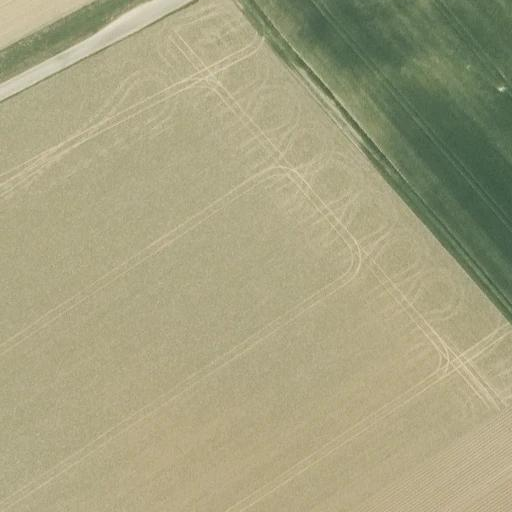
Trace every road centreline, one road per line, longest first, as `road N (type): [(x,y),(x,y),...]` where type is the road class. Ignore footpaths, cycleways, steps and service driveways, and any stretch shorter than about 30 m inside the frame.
road 1 (track): [(511,329),(240,0)]
road 2 (unclassified): [(0,100),(188,0)]
